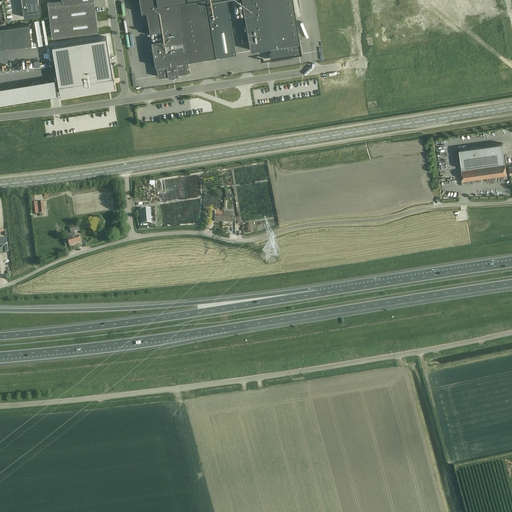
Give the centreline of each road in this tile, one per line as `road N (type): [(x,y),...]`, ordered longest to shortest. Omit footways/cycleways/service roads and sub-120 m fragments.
road 1 (unclassified): [(511,334),(266,377),(0,407)]
road 2 (motorway): [(0,357),(511,285)]
road 3 (primary): [(125,169),(511,106)]
road 4 (unclassified): [(133,238),(189,233),(241,241),(447,205),(511,202)]
road 5 (motorway): [(315,294),(0,337)]
road 6 (motorway): [(315,294),(0,309)]
road 7 (unclassified): [(127,99),(340,67)]
road 8 (motorway): [(511,263),(315,294)]
road 9 (unclassified): [(133,238),(0,287)]
road 10 (unclassified): [(0,118),(127,99)]
road 11 (primary): [(0,184),(125,169)]
